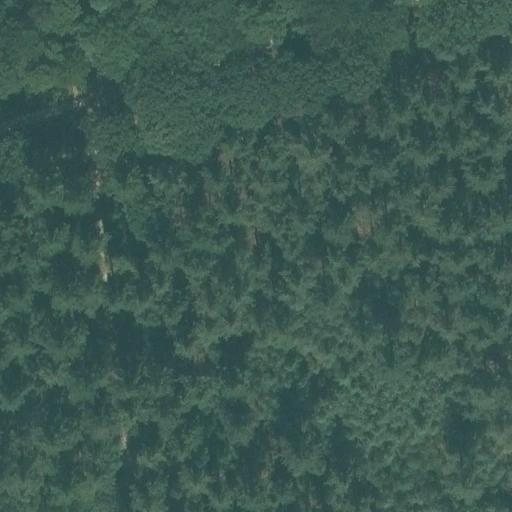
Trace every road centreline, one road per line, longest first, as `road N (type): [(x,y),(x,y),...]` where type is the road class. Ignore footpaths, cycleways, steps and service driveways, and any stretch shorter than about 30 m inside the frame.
road 1 (track): [(117,511),(85,101)]
road 2 (track): [(382,0),(85,101)]
